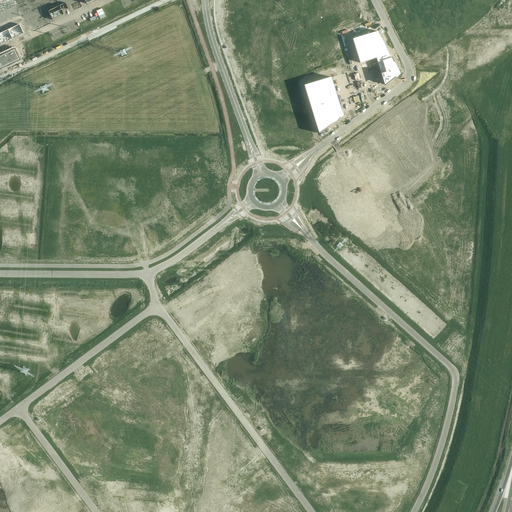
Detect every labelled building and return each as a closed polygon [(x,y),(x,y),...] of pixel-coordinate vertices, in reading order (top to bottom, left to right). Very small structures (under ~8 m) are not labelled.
[(79,0),(70,4),(73,10),(81,6),(79,0)] [(50,10),(52,16),(61,13),(60,7),(50,10)] [(20,24),(0,33),(0,44),(0,45),(24,34),(20,24)] [(378,33),(355,39),(362,62),(377,58),(382,75),(386,85),(400,74),(378,33)] [(0,68),(20,59),(15,48),(0,55),(0,68)] [(332,77),(304,86),(319,134),(343,115),(332,77)] [(0,460),(29,439),(16,423),(0,434),(0,460)] [(129,445),(113,457),(154,511),(185,511),(181,505),(176,508),(129,445)]
